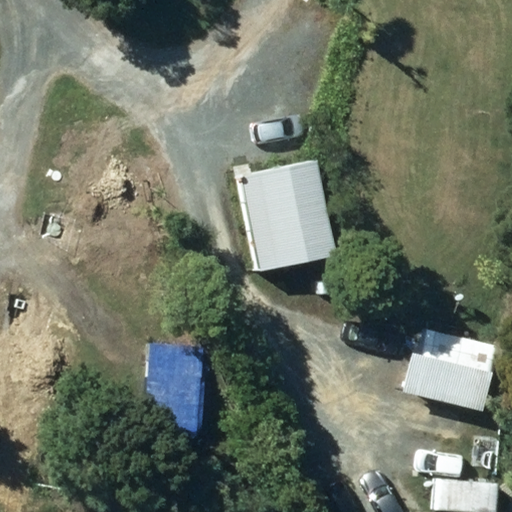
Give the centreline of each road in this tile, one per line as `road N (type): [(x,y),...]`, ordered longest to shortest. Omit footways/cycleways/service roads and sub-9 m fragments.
road 1 (track): [(360,443),(263,324),(191,174),(139,94),(60,45),(26,0)]
road 2 (track): [(0,162),(10,0)]
road 3 (track): [(139,94),(215,50),(260,0)]
